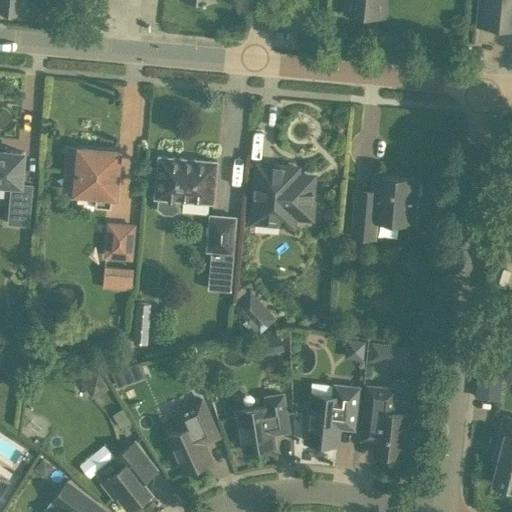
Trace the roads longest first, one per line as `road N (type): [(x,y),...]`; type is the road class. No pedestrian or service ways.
road 1 (residential): [(444,511),(483,87)]
road 2 (tertiary): [(0,38),(249,63)]
road 3 (tertiary): [(249,63),(483,87)]
road 4 (residential): [(211,511),(285,491),(401,511)]
